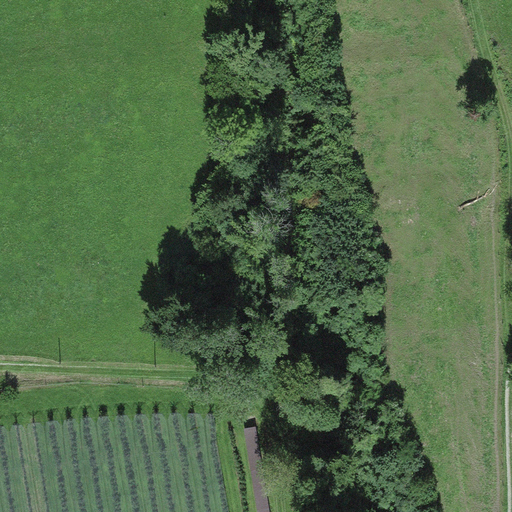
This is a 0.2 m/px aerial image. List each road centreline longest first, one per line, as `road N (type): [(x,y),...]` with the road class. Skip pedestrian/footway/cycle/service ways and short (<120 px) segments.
road 1 (track): [(283,511),(273,424),(246,389),(202,378),(0,372)]
road 2 (track): [(511,312),(508,136),(474,0)]
